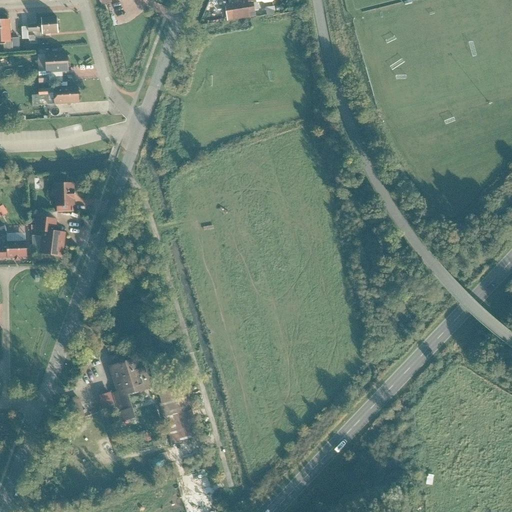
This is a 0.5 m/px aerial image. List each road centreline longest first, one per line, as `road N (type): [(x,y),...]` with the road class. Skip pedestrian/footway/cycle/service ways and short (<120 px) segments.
road 1 (unclassified): [(318,0),(334,78),(375,181),(431,264),(511,339)]
road 2 (primary): [(273,511),(511,259)]
road 3 (residential): [(41,404),(144,116)]
road 4 (residential): [(144,116),(109,88),(83,3)]
road 5 (residential): [(0,273),(7,405)]
road 6 (residential): [(144,116),(189,0)]
